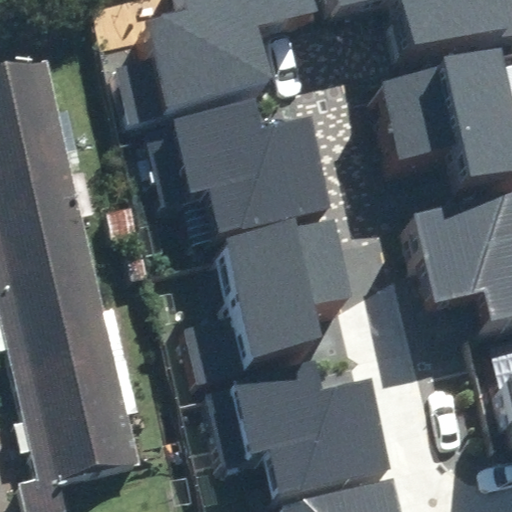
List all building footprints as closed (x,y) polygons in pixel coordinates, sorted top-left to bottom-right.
[(142,0),(153,47),(111,56),(124,116),(242,91),(231,44),(297,30),(290,0),(142,0)] [(507,37),(498,0),(306,0),(313,29),(379,15),(389,62),(507,37)] [(0,342),(35,489),(17,493),(21,511),(61,511),(55,484),(138,464),(44,66),(0,76),(0,342)] [(364,92),(377,170),(423,162),(429,199),(511,184),(511,73),(511,66),(364,92)] [(135,131),(147,189),(189,179),(203,241),(328,215),(309,127),(253,139),(246,108),(135,131)] [(511,201),(392,225),(411,319),(461,309),(466,339),(511,330),(511,201)] [(213,318),(170,327),(183,384),(294,360),(288,329),(344,317),(325,229),(200,256),(213,318)] [(511,375),(494,379),(510,452),(511,451),(511,375)] [(192,401),(205,458),(247,449),(260,511),(386,484),(367,396),(311,408),(304,377),(192,401)] [(391,511),(387,493),(298,511),(391,511)]
